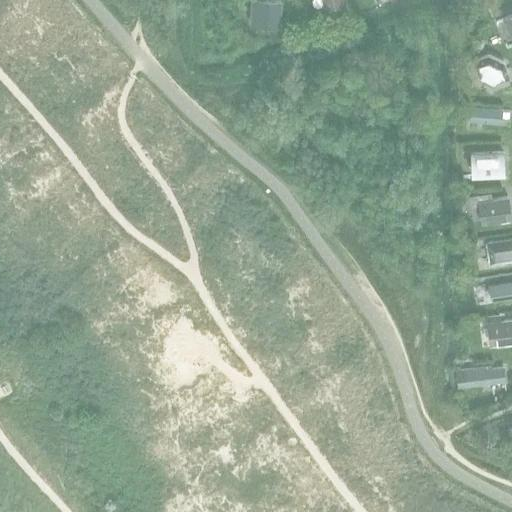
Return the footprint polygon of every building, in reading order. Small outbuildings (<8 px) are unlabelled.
[(279,24),(280,0),(251,0),(251,8),(256,8),(255,23),(279,24)] [(511,1),(511,0),(510,0),(500,5),(511,31),(511,1)] [(494,80),(509,75),(504,60),(489,53),(474,58),(479,73),(480,73),(494,80)] [(460,105),(460,113),(464,113),(464,118),(500,121),(501,108),(460,105)] [(503,150),(471,151),(472,171),(504,169),(503,150)] [(479,194),(471,195),(473,203),(479,202),(482,221),(511,216),(508,195),(480,199),(479,194)] [(490,261),(511,257),(511,237),(487,241),(490,261)] [(511,277),(488,281),(491,298),(511,295),(511,277)] [(511,318),(499,320),(499,315),(489,316),(490,321),(489,321),(491,335),(506,333),(507,340),(511,339),(511,318)] [(488,367),(488,364),(456,368),(458,377),(472,375),(473,384),(506,379),(505,365),(488,367)]
